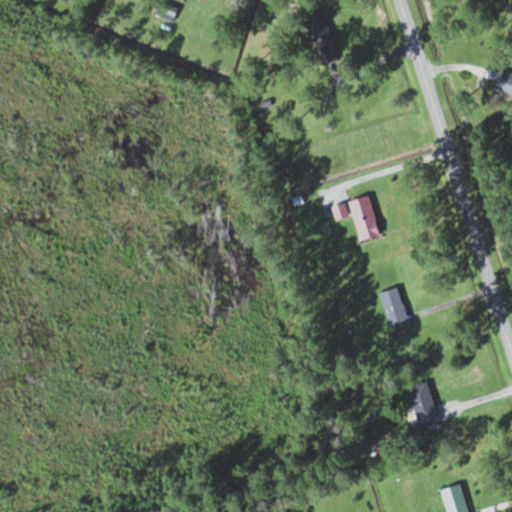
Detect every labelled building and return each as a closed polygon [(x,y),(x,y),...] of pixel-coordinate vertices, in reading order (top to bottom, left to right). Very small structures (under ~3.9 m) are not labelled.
[(317,66),(336,61),(323,10),(303,15),(317,66)] [(511,72),(501,70),(496,94),(511,97),(511,72)] [(379,236),(368,196),(349,201),(360,241),(379,236)] [(337,220),(348,216),(344,203),(333,207),(337,220)] [(408,321),(397,287),(379,294),(390,328),(408,321)] [(418,426),(439,420),(427,382),(407,388),(418,426)] [(468,511),(460,484),(440,490),(446,511),(468,511)]
